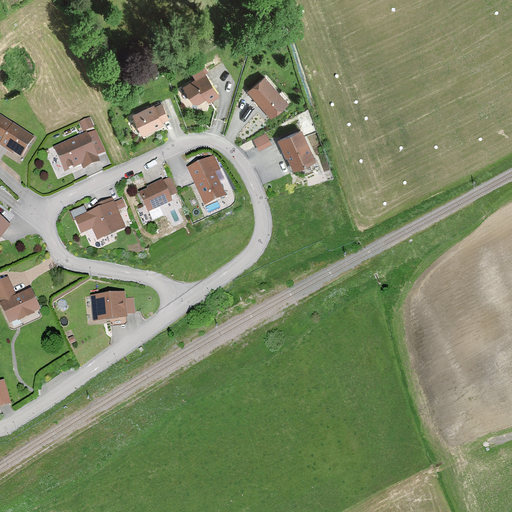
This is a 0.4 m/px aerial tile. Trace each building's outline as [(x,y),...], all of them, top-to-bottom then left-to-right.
[(206,71),(185,85),(194,99),(200,100),(203,98),(207,95),(209,98),(219,91),(206,71)] [(287,101),(265,75),(249,90),(258,100),(261,103),(261,102),(265,106),(264,107),(271,115),(287,101)] [(153,103),(133,112),(143,132),(155,125),(162,121),(162,119),(168,116),(161,102),(154,105),(153,103)] [(33,137),(0,115),(0,143),(7,148),(8,147),(13,150),(22,155),(33,137)] [(90,117),(80,121),(84,129),(93,125),(90,117)] [(315,158),(301,129),(280,138),(287,154),(289,154),(291,158),(295,167),(315,158)] [(264,132),(254,137),(260,147),(270,141),(264,132)] [(86,134),(54,149),(65,171),(73,167),(76,165),(76,164),(81,161),(84,168),(99,161),(86,134)] [(206,159),(189,167),(206,204),(226,195),(218,177),(215,171),(212,172),(206,159)] [(170,179),(163,182),(169,195),(176,192),(170,179)] [(163,182),(162,181),(157,183),(154,184),(155,186),(141,193),(149,210),(171,200),(169,195),(163,182)] [(114,203),(112,199),(103,204),(98,206),(99,209),(96,211),(89,214),(99,237),(124,226),(117,210),(114,203)] [(121,200),(114,203),(117,210),(124,207),(121,200)] [(70,212),(73,219),(87,213),(85,207),(70,212)] [(4,221),(0,217),(0,235),(9,224),(4,221)] [(7,278),(0,280),(0,298),(3,304),(10,321),(20,317),(23,318),(29,315),(30,312),(38,308),(34,297),(30,291),(16,297),(7,278)] [(119,293),(96,295),(98,317),(126,314),(126,313),(134,312),(133,298),(125,298),(124,293),(119,293)] [(98,317),(96,295),(93,296),(95,320),(126,316),(126,314),(98,317)] [(42,315),(38,308),(30,312),(29,315),(23,318),(20,317),(10,321),(3,304),(0,305),(0,307),(9,327),(14,328),(17,326),(42,315)]
